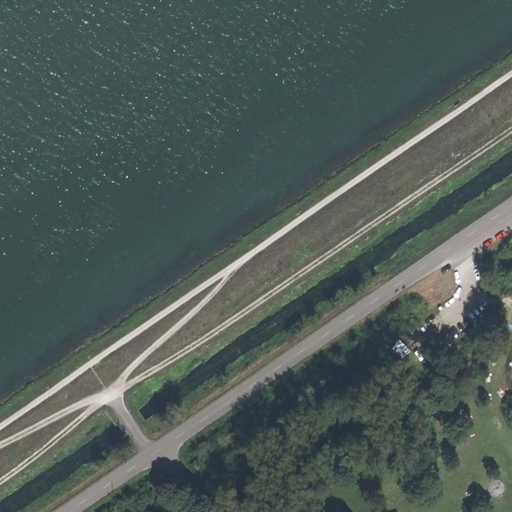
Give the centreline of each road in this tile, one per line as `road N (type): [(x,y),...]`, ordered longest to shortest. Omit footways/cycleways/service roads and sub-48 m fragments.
road 1 (track): [(511,73),(0,423)]
road 2 (tertiary): [(511,208),(69,511)]
road 3 (track): [(511,133),(216,336),(111,394)]
road 4 (track): [(235,259),(111,394),(215,511)]
road 5 (track): [(0,482),(111,394)]
road 6 (track): [(0,441),(111,394)]
